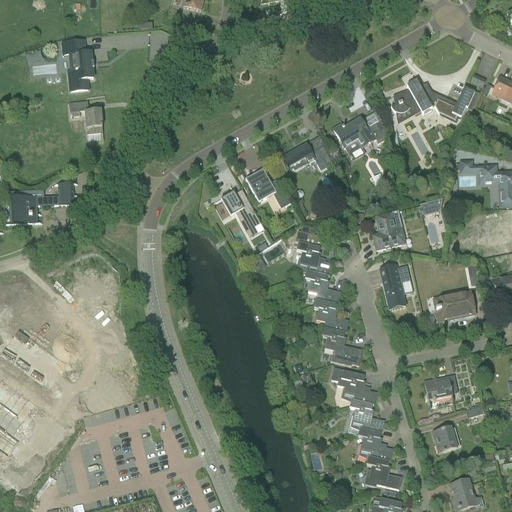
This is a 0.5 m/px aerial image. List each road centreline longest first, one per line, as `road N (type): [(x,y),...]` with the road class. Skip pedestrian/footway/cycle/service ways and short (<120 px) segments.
road 1 (residential): [(157,202),(186,170),(447,16)]
road 2 (unclassified): [(237,511),(154,307),(148,249),(157,202)]
road 3 (unknown): [(19,262),(84,322),(93,352),(32,473),(18,479),(0,469)]
road 4 (residential): [(247,35),(426,0)]
road 5 (residential): [(130,181),(171,85),(222,34)]
road 6 (unclassified): [(130,181),(67,239),(0,268)]
road 7 (residential): [(427,511),(382,365)]
road 8 (residential): [(382,365),(511,338)]
